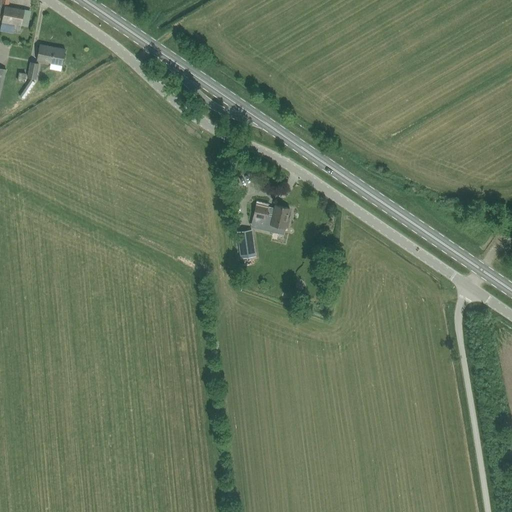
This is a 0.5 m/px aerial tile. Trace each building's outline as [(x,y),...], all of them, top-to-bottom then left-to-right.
[(0,0),(0,11),(2,3),(8,4),(9,0),(0,0)] [(23,16),(24,10),(5,6),(2,21),(0,31),(13,34),(14,28),(20,29),(21,25),(28,26),(29,17),(23,16)] [(66,50),(40,44),(37,60),(62,66),(66,50)] [(30,62),(27,78),(36,80),(39,64),(30,62)] [(30,80),(19,96),(23,99),(34,82),(30,80)] [(205,111),(201,117),(210,122),(213,117),(205,111)] [(268,207),(256,205),(253,217),(265,220),(264,226),(271,227),(271,225),(285,228),(290,209),(275,205),(274,211),(268,210),(268,207)] [(253,255),(250,232),(238,233),(242,257),(253,255)]
